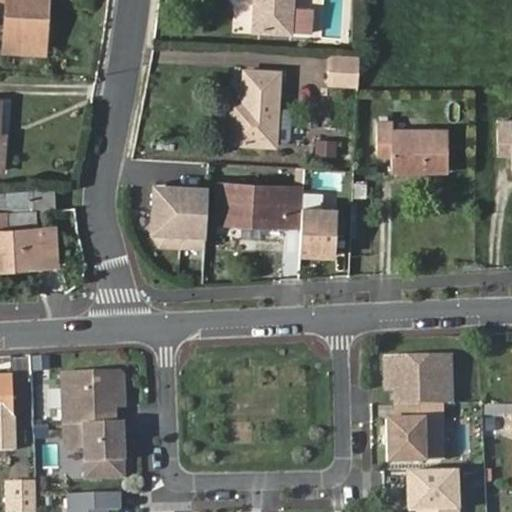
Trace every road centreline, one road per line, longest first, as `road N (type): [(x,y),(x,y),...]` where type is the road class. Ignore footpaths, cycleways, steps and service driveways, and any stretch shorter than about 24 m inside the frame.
road 1 (residential): [(339,313),(344,462),(330,479),(185,482),(171,470),(163,322)]
road 2 (residential): [(134,0),(96,210),(123,329)]
road 3 (residential): [(339,313),(163,322)]
road 4 (residential): [(511,308),(339,313)]
road 5 (residential): [(123,329),(0,336)]
